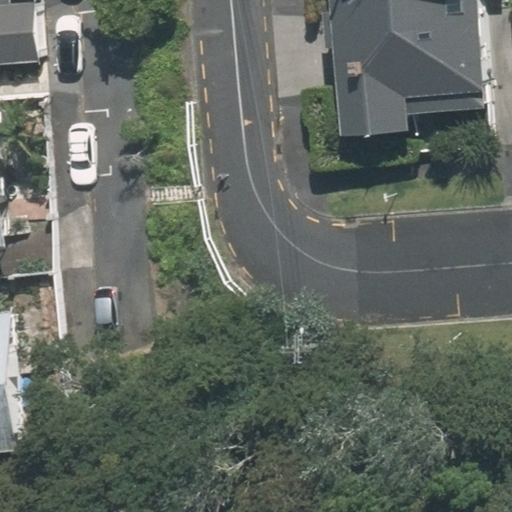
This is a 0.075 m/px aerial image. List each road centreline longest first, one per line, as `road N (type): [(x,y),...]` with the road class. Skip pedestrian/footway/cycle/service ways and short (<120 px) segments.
road 1 (residential): [(228,0),(254,188),(294,245),(347,271),(511,265)]
road 2 (residential): [(134,289),(114,0)]
